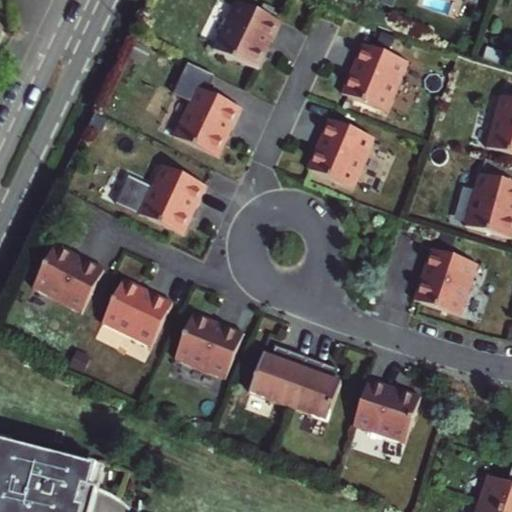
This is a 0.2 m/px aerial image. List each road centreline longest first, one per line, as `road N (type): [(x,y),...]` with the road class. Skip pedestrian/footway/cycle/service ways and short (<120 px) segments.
road 1 (tertiary): [(0,227),(108,0)]
road 2 (residential): [(511,368),(366,328),(301,287)]
road 3 (tertiary): [(79,0),(0,166)]
road 4 (residential): [(301,287),(327,256),(315,218),(277,207),(246,233)]
